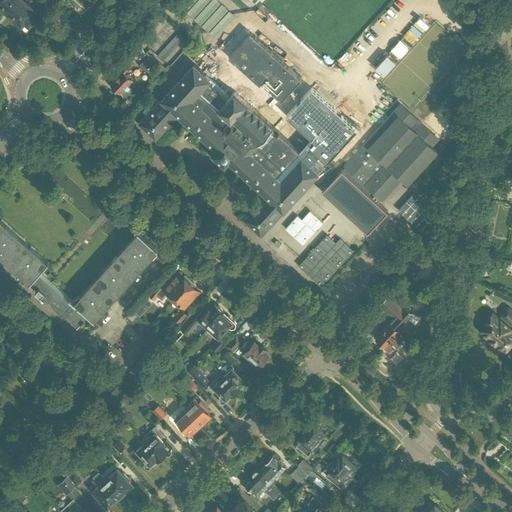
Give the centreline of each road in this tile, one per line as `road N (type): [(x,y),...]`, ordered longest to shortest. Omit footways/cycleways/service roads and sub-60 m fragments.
road 1 (residential): [(511,392),(488,417),(466,425),(446,417),(434,397),(491,31)]
road 2 (tertiary): [(326,351),(65,116)]
road 3 (residential): [(152,511),(326,351)]
